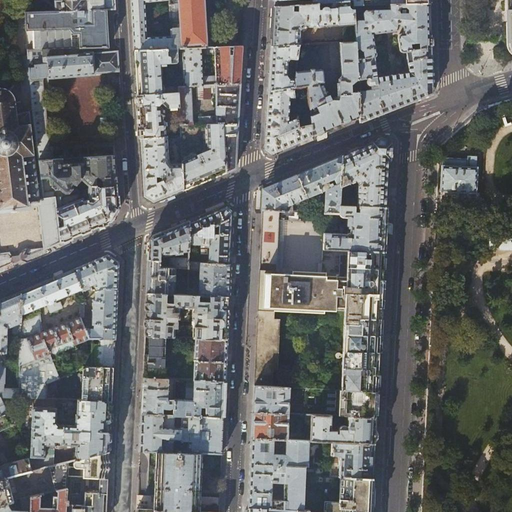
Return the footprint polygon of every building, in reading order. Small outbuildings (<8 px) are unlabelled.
[(59,0),(54,0),(55,11),(77,10),(91,10),(106,10),(116,9),(115,0),(59,0)] [(144,2),(166,0),(130,0),(132,12),(132,19),(134,50),(172,49),(171,36),(146,37),(144,2)] [(168,0),(171,36),(172,49),(177,49),(182,49),(201,48),(204,48),(201,0),(168,0)] [(349,1),(335,2),(336,8),(329,9),(328,8),(327,7),(323,8),(322,8),(322,9),(322,10),(319,10),(319,3),(274,6),(272,33),(271,46),(299,44),(300,30),(305,26),(309,25),(309,26),(319,26),(318,26),(355,24),(354,21),(354,9),(349,10),(349,1)] [(364,14),(364,21),(354,21),(355,24),(355,42),(356,58),(374,56),(375,55),(376,53),(373,33),(395,30),(397,30),(398,29),(398,28),(398,26),(403,26),(403,33),(399,33),(399,34),(398,34),(398,35),(397,36),(400,50),(400,51),(401,52),(406,51),(432,47),(431,21),(431,12),(431,3),(388,5),(388,10),(366,11),(364,14)] [(106,10),(91,10),(92,23),(78,24),(77,10),(55,11),(25,12),(27,50),(41,49),(40,36),(33,35),(33,31),(69,29),(69,30),(73,34),(79,34),(80,48),(109,47),(108,32),(106,10)] [(357,81),(356,58),(355,42),(340,43),(342,77),(341,77),(339,80),(339,88),(338,98),(337,98),(337,99),(336,99),(333,99),(327,101),(319,83),(324,83),(325,82),(325,81),(324,73),(324,72),(323,71),(322,70),(321,70),(296,72),(294,87),(309,85),(311,123),(312,136),(334,126),(360,115),(358,92),(357,81)] [(299,44),(271,46),(271,59),(270,71),(269,90),(294,87),(296,72),(299,44)] [(241,68),(242,46),(236,46),(204,48),(201,48),(201,54),(214,53),(215,77),(202,77),(203,85),(215,84),(240,83),(241,68)] [(109,47),(80,48),(41,49),(27,50),(28,56),(32,107),(39,160),(115,155),(114,142),(50,146),(41,77),(48,77),(48,78),(120,72),(119,62),(118,50),(109,51),(109,47)] [(432,47),(406,51),(409,73),(402,74),(402,71),(397,72),(397,74),(377,77),(374,56),(356,58),(357,81),(364,80),(364,82),(366,82),(367,83),(368,85),(369,85),(370,85),(371,90),(358,92),(360,115),(360,122),(385,113),(406,104),(433,94),(433,92),(432,68),(432,47)] [(201,54),(201,48),(182,49),(184,86),(191,86),(196,85),(203,85),(202,77),(201,54)] [(178,62),(177,49),(172,49),(134,50),(135,69),(136,95),(178,92),(178,86),(162,87),(160,63),(164,63),(164,64),(176,63),(178,62)] [(32,107),(28,56),(14,57),(19,81),(24,81),(25,94),(27,107),(32,107)] [(238,113),(240,83),(215,84),(215,94),(216,117),(204,117),(197,119),(197,125),(223,123),(226,172),(235,168),(238,115),(238,113)] [(0,212),(1,212),(1,211),(6,211),(7,211),(9,211),(9,210),(19,209),(19,210),(21,210),(21,209),(26,208),(26,209),(28,209),(28,206),(27,206),(27,204),(29,204),(31,204),(31,203),(36,203),(38,203),(39,200),(36,178),(28,112),(23,113),(22,101),(19,101),(19,98),(16,93),(15,90),(13,89),(13,88),(11,86),(11,87),(6,85),(0,84),(0,212)] [(215,94),(215,84),(203,85),(196,85),(196,100),(210,99),(210,94),(215,94)] [(193,125),(191,86),(184,86),(178,86),(178,92),(179,108),(180,126),(193,125)] [(294,87),(269,90),(267,119),(265,148),(269,151),(272,153),(293,144),(294,143),(312,136),(311,123),(300,126),(298,113),(291,116),(291,120),(288,121),(289,96),(294,97),(295,97),(294,87)] [(179,108),(178,92),(136,95),(138,126),(139,138),(164,137),(163,128),(165,127),(165,121),(163,120),(162,116),(163,116),(163,114),(162,115),(162,109),(179,108)] [(197,125),(193,125),(180,126),(180,136),(181,146),(182,164),(183,190),(196,185),(219,175),(226,172),(223,123),(197,125)] [(167,137),(164,137),(139,138),(141,167),(142,196),(153,203),(166,198),(183,190),(182,164),(171,164),(168,161),(167,137)] [(377,142),(374,142),(359,148),(342,155),(340,205),(386,207),(387,183),(389,143),(386,143),(384,140),(382,139),(380,139),(378,140),(377,142)] [(115,155),(39,160),(41,177),(41,179),(48,176),(51,180),(52,185),(55,188),(61,187),(65,192),(69,192),(73,188),(73,185),(74,184),(77,184),(80,180),(80,179),(81,178),(88,186),(96,185),(96,186),(117,186),(116,173),(115,155)] [(296,175),(306,198),(326,190),(325,213),(325,212),(339,213),(340,205),(342,155),(318,166),(296,175)] [(467,159),(447,158),(446,166),(442,165),(440,190),(455,191),(461,191),(461,193),(461,196),(473,197),(473,192),(475,192),(476,186),(477,167),(476,167),(477,156),(467,155),(467,159)] [(292,204),(306,198),(296,175),(294,176),(278,182),(263,189),(262,200),(262,210),(293,211),(292,204)] [(54,197),(44,199),(43,193),(41,179),(41,177),(36,178),(39,200),(44,248),(44,249),(48,248),(53,245),(60,242),(57,208),(55,197),(54,197)] [(96,185),(88,186),(88,187),(88,188),(88,190),(88,194),(89,195),(89,197),(87,199),(84,201),(82,198),(57,208),(60,242),(95,228),(112,221),(118,210),(117,197),(117,186),(96,186),(96,185)] [(208,212),(189,220),(188,244),(209,245),(208,263),(230,264),(231,239),(233,210),(227,204),(208,212)] [(386,207),(340,205),(339,213),(340,215),(342,216),(343,217),(349,217),(348,228),(350,228),(350,233),(348,233),(347,233),(347,234),(324,233),(324,248),(346,249),(384,251),(385,232),(386,207)] [(325,213),(293,211),(262,210),(261,232),(254,386),(272,386),(273,373),(276,373),(277,375),(277,376),(279,377),(281,378),(283,377),(284,376),(285,375),(286,373),(286,372),(285,370),(283,369),(278,368),(281,317),(275,316),(275,308),(326,311),(326,308),(336,309),(336,306),(344,307),(345,276),(327,275),(327,272),(293,271),(293,273),(277,272),(280,220),(325,223),(325,212),(325,213)] [(188,244),(189,220),(168,229),(161,232),(152,236),(149,240),(148,247),(148,259),(160,260),(160,254),(188,251),(188,244)] [(511,251),(511,225),(466,223),(464,249),(511,251)] [(44,248),(27,250),(27,251),(27,252),(27,253),(26,254),(25,255),(25,256),(23,257),(24,258),(44,249),(44,248)] [(383,274),(384,251),(346,249),(345,276),(344,307),(340,390),(377,391),(378,375),(380,326),(383,274)] [(10,252),(0,253),(0,267),(16,261),(16,260),(15,260),(16,257),(13,257),(13,256),(12,256),(11,256),(11,255),(10,254),(10,252)] [(90,262),(73,269),(82,289),(85,297),(86,296),(85,291),(90,289),(89,286),(94,284),(97,291),(105,288),(117,288),(117,282),(118,262),(107,255),(90,262)] [(169,258),(169,267),(176,268),(188,268),(188,263),(188,258),(169,258)] [(160,260),(148,259),(147,276),(146,293),(174,294),(176,268),(169,267),(160,267),(160,260)] [(208,263),(188,263),(188,268),(188,273),(190,270),(200,271),(199,289),(190,288),(188,286),(187,295),(198,295),(229,297),(230,281),(230,264),(208,263)] [(44,282),(20,292),(22,295),(20,346),(19,388),(18,397),(34,398),(58,399),(55,380),(60,378),(51,356),(75,346),(74,344),(89,337),(85,328),(81,318),(80,317),(42,332),(39,307),(47,304),(50,312),(63,307),(59,298),(82,289),(73,269),(44,282)] [(115,325),(117,288),(105,288),(97,291),(96,292),(95,300),(93,300),(93,324),(94,324),(94,328),(85,328),(89,337),(93,337),(114,339),(115,325)] [(22,295),(20,292),(6,298),(0,300),(0,396),(1,397),(18,397),(19,388),(4,388),(5,353),(6,353),(7,328),(12,325),(12,333),(14,335),(13,346),(20,346),(22,295)] [(187,295),(174,294),(146,293),(145,317),(144,335),(165,336),(174,337),(174,328),(175,319),(179,319),(179,315),(179,308),(195,308),(195,309),(197,309),(198,295),(187,295)] [(228,320),(229,297),(198,295),(197,309),(197,320),(193,320),(193,327),(177,326),(177,328),(174,328),(174,337),(196,338),(227,339),(228,320)] [(163,379),(165,336),(144,335),(143,358),(143,377),(163,379)] [(114,355),(114,339),(93,337),(93,359),(81,362),(83,368),(89,366),(113,367),(114,355)] [(226,361),(227,339),(196,338),(194,380),(225,381),(226,362),(226,361)] [(113,377),(113,367),(89,366),(83,368),(82,400),(112,401),(113,377)] [(175,379),(163,379),(143,377),(142,398),(141,413),(162,415),(163,408),(165,408),(165,409),(167,409),(171,409),(172,408),(173,407),(174,399),(175,379)] [(224,403),(225,381),(194,380),(186,379),(186,400),(174,399),(173,407),(173,415),(174,415),(182,415),(223,417),(224,403)] [(290,387),(272,386),(254,386),(253,402),(253,412),(288,413),(290,387)] [(376,408),(377,391),(340,390),(339,416),(376,417),(376,408)] [(0,429),(14,424),(1,397),(0,396),(0,429)] [(78,459),(109,451),(110,434),(111,412),(112,401),(82,400),(58,399),(34,398),(32,451),(27,451),(29,457),(32,471),(49,467),(54,465),(54,445),(55,445),(55,447),(58,447),(58,445),(75,445),(76,448),(75,449),(75,451),(75,452),(75,453),(75,454),(76,456),(78,457),(78,459)] [(287,437),(288,413),(253,412),(252,426),(251,437),(275,439),(286,439),(290,439),(291,437),(287,437)] [(173,415),(162,415),(141,413),(140,433),(139,450),(157,451),(180,452),(180,449),(173,448),(173,439),(180,440),(180,428),(174,428),(174,415),(173,415)] [(305,424),(310,424),(309,440),(310,440),(332,441),(374,443),(375,431),(376,417),(339,416),(305,414),(305,424)] [(223,437),(223,417),(182,415),(181,419),(188,419),(188,428),(181,427),(180,441),(187,441),(187,449),(180,449),(180,452),(201,453),(222,454),(222,453),(223,437)] [(275,439),(251,437),(251,449),(250,472),(248,497),(248,508),(291,510),(294,510),(302,510),(303,493),(304,493),(304,492),(303,492),(303,485),(305,485),(305,484),(303,484),(303,475),(305,475),(305,474),(304,474),(304,467),(305,467),(305,465),(305,464),(308,462),(309,462),(310,440),(309,440),(290,439),(286,439),(286,450),(274,450),(275,439)] [(373,463),(374,443),(332,441),(331,455),(340,455),(339,477),(373,478),(373,463)] [(109,451),(78,459),(68,462),(67,476),(73,476),(73,478),(83,478),(83,477),(100,478),(100,493),(86,492),(85,504),(69,503),(69,499),(66,499),(65,511),(106,511),(107,504),(108,481),(108,472),(109,451)] [(201,453),(180,452),(157,451),(156,461),(154,496),(154,509),(137,508),(136,511),(219,511),(199,511),(201,453)] [(0,469),(0,478),(13,476),(32,471),(29,457),(1,466),(2,469),(0,469)] [(68,462),(54,465),(49,467),(55,491),(67,488),(67,476),(68,462)] [(19,500),(13,476),(0,478),(0,505),(7,503),(19,500)] [(371,511),(372,486),(373,478),(339,477),(338,502),(324,501),(322,511),(371,511)] [(65,511),(66,499),(67,488),(55,491),(31,497),(30,511),(65,511)] [(12,511),(7,503),(0,505),(0,511),(30,511),(31,497),(21,499),(22,511),(12,511)]
